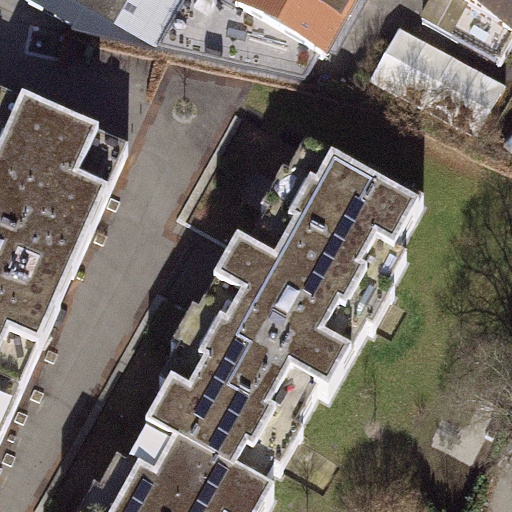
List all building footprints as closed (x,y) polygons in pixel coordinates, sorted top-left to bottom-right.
[(69,0),(115,26),(128,0),(69,0)] [(128,0),(115,26),(125,43),(159,48),(185,0),(128,0)] [(304,85),(319,61),(225,6),(228,0),(185,0),(159,48),(304,85)] [(362,0),(228,0),(225,6),(319,61),(325,64),(362,0)] [(511,0),(437,0),(511,39),(511,0)] [(401,28),(381,68),(488,122),(508,82),(401,28)] [(0,447),(129,156),(0,100),(0,447)] [(355,172),(288,133),(235,235),(230,228),(192,301),(184,294),(137,390),(147,397),(114,452),(106,448),(92,478),(85,475),(62,511),(247,511),(434,199),(363,158),(355,172)]
